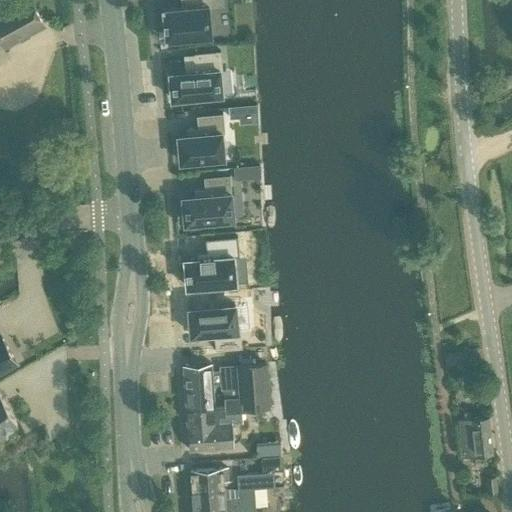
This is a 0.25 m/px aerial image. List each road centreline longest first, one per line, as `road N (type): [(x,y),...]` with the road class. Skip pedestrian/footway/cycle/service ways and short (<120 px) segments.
road 1 (tertiary): [(511,511),(465,157),(458,0)]
road 2 (secondary): [(134,238),(113,0)]
road 3 (secondary): [(127,374),(143,317),(134,238)]
road 4 (secondary): [(134,238),(119,309),(127,374)]
